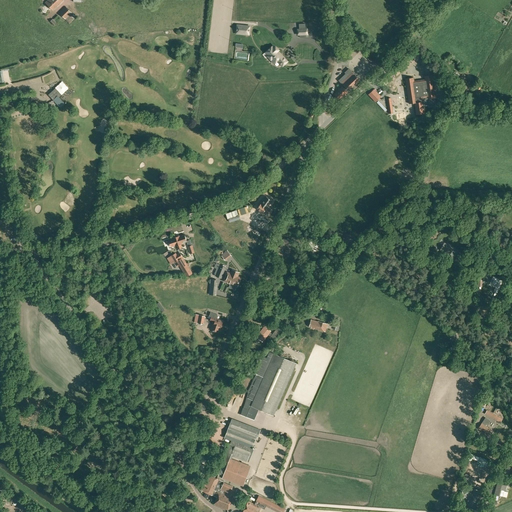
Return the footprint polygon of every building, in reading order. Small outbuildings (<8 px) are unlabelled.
[(56,7),(50,0),(49,0),(48,0),(45,3),(53,10),(56,7)] [(75,16),(72,13),(66,7),(59,13),(68,22),(75,16)] [(250,26),(237,24),(236,32),(249,33),(250,26)] [(299,24),(299,29),(298,30),(298,35),(300,35),(300,37),(306,37),(306,34),(307,34),(307,29),(305,29),(305,24),(299,24)] [(288,62),(286,60),(273,46),(265,53),(274,63),(276,61),(282,67),(288,62)] [(374,62),(366,53),(364,55),(372,63),(374,62)] [(339,80),(341,83),(349,91),(354,85),(360,80),(349,69),(345,72),(348,75),(346,76),(345,77),(344,75),(339,80)] [(456,71),(449,77),(453,81),(460,75),(456,71)] [(409,104),(415,103),(416,114),(424,113),(423,106),(428,106),(429,107),(436,106),(434,98),(436,98),(432,75),(424,76),(425,80),(414,81),(413,77),(405,79),(409,104)] [(347,92),(342,87),(334,94),(339,99),(347,92)] [(374,89),(369,94),(376,102),(381,97),(374,89)] [(64,103),(52,91),(48,95),(59,107),(64,103)] [(260,204),(257,209),(263,213),(264,211),(268,214),(271,210),(267,207),(272,201),(266,196),(264,199),(263,199),(260,203),(260,204)] [(269,221),(263,216),(262,215),(260,217),(263,220),(262,222),(266,225),(269,221)] [(172,238),(169,240),(171,247),(173,246),(175,246),(177,245),(178,249),(181,248),(180,244),(182,243),(186,241),(184,234),(179,236),(178,236),(178,235),(176,236),(176,237),(172,238)] [(320,242),(312,238),(307,247),(315,251),(316,250),(317,249),(317,248),(320,242)] [(288,253),(290,248),(287,247),(290,241),(284,239),(282,243),(281,243),(280,247),(286,249),(285,252),(288,253)] [(445,243),(442,249),(445,251),(444,252),(449,255),(453,248),(445,243)] [(227,261),(233,256),(230,252),(223,257),(227,261)] [(176,253),(171,256),(175,262),(177,261),(187,277),(193,273),(180,253),(177,255),(176,253)] [(226,267),(221,265),(216,276),(221,278),(226,267)] [(238,277),(237,276),(238,275),(239,272),(232,270),(231,274),(227,272),(226,275),(227,275),(225,278),(224,281),(237,286),(241,278),(239,277),(238,277)] [(494,291),(497,292),(502,280),(500,279),(499,279),(493,277),(492,279),(494,280),(492,283),(496,285),(494,291)] [(223,321),(216,319),(217,315),(210,312),(209,316),(211,317),(210,321),(214,322),(213,325),(212,325),(210,330),(211,330),(218,332),(220,328),(221,325),(223,321)] [(194,322),(203,324),(205,316),(196,315),(194,322)] [(309,327),(325,332),(327,323),(320,321),(320,322),(311,319),(309,327)] [(263,340),(269,332),(264,328),(257,336),(263,340)] [(450,338),(450,339),(453,347),(455,346),(454,345),(460,342),(457,333),(454,334),(454,333),(451,334),(452,338),(451,338),(450,338)] [(249,392),(244,407),(249,410),(251,406),(268,413),(273,415),(296,363),(274,353),(270,352),(267,358),(263,356),(256,374),(255,378),(252,384),(249,391),(249,392)] [(473,363),(483,362),(482,355),(476,355),(476,358),(472,359),(473,363)] [(485,414),(497,421),(499,417),(487,410),(485,414)] [(482,423),(478,428),(481,431),(482,430),(488,434),(491,429),(486,427),(490,421),(485,418),(482,422),(486,424),(485,425),(482,423)] [(224,460),(219,472),(224,474),(225,474),(224,477),(227,478),(228,475),(230,476),(229,480),(234,482),(235,482),(242,485),(243,485),(246,477),(245,476),(246,474),(248,473),(250,466),(230,458),(231,455),(232,456),(233,454),(247,460),(258,433),(259,434),(260,430),(232,419),(224,438),(231,440),(229,446),(228,445),(225,453),(222,460),(224,460)] [(86,454),(78,446),(73,450),(82,458),(86,454)] [(212,450),(205,447),(203,454),(210,457),(212,450)] [(102,461),(97,458),(97,459),(92,456),(87,463),(90,465),(93,461),(97,463),(99,465),(102,461)] [(208,475),(201,490),(212,495),(212,494),(214,495),(214,496),(218,497),(215,504),(227,509),(228,509),(229,505),(233,497),(234,494),(235,494),(237,488),(233,487),(233,486),(229,484),(229,483),(224,481),(224,482),(212,476),(212,477),(208,475)] [(505,490),(506,486),(497,483),(494,494),(495,494),(493,499),(497,500),(498,495),(499,495),(503,496),(504,491),(501,490),(501,489),(505,490)] [(480,491),(473,489),(464,486),(458,505),(467,508),(480,511),(484,503),(477,500),(480,491)] [(258,511),(261,508),(264,509),(265,509),(266,506),(270,508),(271,507),(280,511),(283,511),(285,509),(259,496),(258,499),(257,498),(256,501),(256,502),(255,505),(248,501),(242,511),(258,511)] [(25,509),(28,510),(29,505),(26,505),(26,502),(23,501),(23,499),(18,498),(17,502),(19,502),(18,506),(20,506),(19,508),(25,509)]
